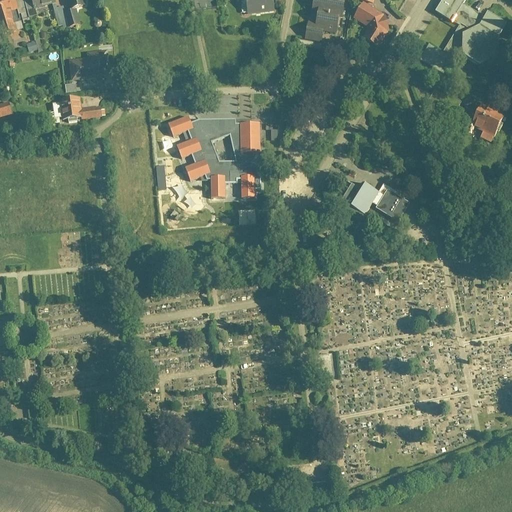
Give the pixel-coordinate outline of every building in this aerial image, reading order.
[(13,0),(0,0),(0,32),(10,30),(6,14),(16,12),(13,0)] [(54,4),(52,0),(22,0),(27,19),(35,17),(33,10),(52,4),(54,4)] [(65,0),(68,11),(84,7),(82,0),(65,0)] [(244,0),(246,16),(273,14),(271,0),(244,0)] [(343,0),(311,0),(309,13),(316,14),(314,25),(305,23),(303,40),(320,43),(322,33),(335,35),(337,19),(340,19),(343,0)] [(441,0),(433,13),(450,24),(462,5),(465,0),(441,0)] [(55,10),(54,4),(52,4),(54,11),(56,10),(62,31),(68,29),(63,14),(61,8),(55,10)] [(360,4),(352,19),(367,30),(361,39),(376,48),(388,32),(384,17),(360,4)] [(457,28),(442,53),(447,56),(451,48),(461,54),(461,36),(479,26),(483,18),(462,5),(450,24),(457,28)] [(72,11),(63,14),(68,29),(76,26),(72,11)] [(486,14),(483,18),(479,26),(461,36),(461,54),(460,58),(478,68),(498,58),(497,39),(505,26),(486,14)] [(428,45),(418,62),(443,75),(452,58),(447,56),(442,53),(428,45)] [(86,61),(68,64),(70,83),(109,77),(106,52),(85,55),(86,61)] [(79,99),(59,102),(61,122),(79,120),(80,122),(100,120),(99,110),(80,112),(79,99)] [(7,106),(0,108),(0,118),(10,115),(7,106)] [(477,112),(471,127),(482,132),(479,139),(490,144),(500,122),(477,112)] [(234,121),(196,122),(189,125),(186,118),(166,126),(171,139),(186,133),(190,142),(175,148),(180,161),(190,157),(194,165),(183,169),(188,183),(203,177),(205,181),(208,181),(209,200),(223,200),(223,185),(236,185),(236,180),(239,180),(240,199),(253,198),(253,189),(259,188),(258,141),(258,125),(234,126),(234,121)] [(369,206),(377,193),(363,185),(360,191),(350,208),(349,209),(363,217),(367,210),(369,206)] [(382,186),(377,193),(369,206),(397,223),(408,205),(394,197),(396,194),(382,186)] [(331,357),(315,359),(317,382),(325,381),(333,380),(331,357)] [(317,382),(315,382),(317,400),(328,399),(325,381),(317,382)] [(327,486),(310,487),(311,498),(328,497),(327,486)]
